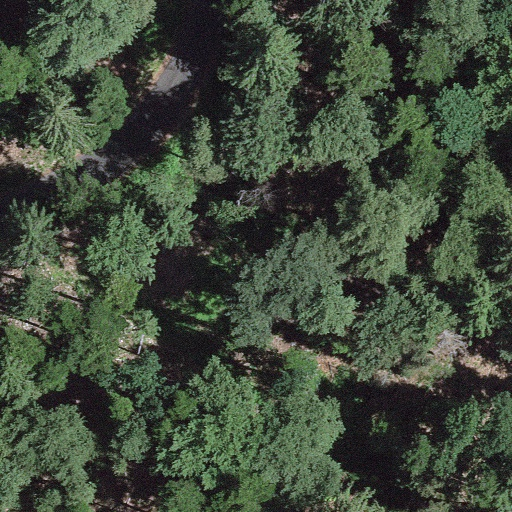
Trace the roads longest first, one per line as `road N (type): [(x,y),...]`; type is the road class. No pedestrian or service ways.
road 1 (unclassified): [(216,0),(170,98),(113,158),(45,197),(0,211)]
road 2 (track): [(511,2),(479,36),(454,138),(511,229)]
